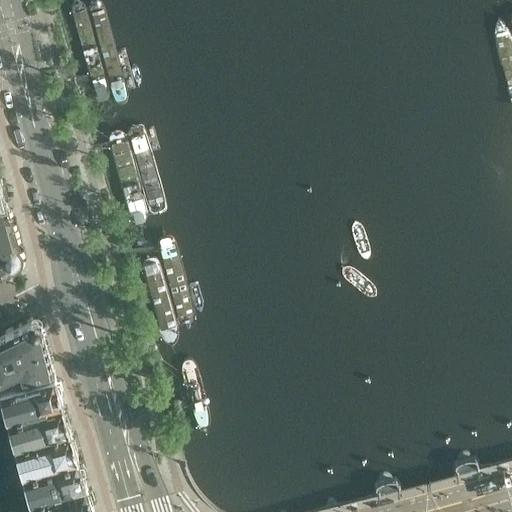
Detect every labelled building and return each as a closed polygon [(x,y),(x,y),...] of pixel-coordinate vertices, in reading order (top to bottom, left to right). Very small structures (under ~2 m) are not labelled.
[(111,97),(111,95),(86,6),(85,4),(83,3),(81,1),(79,0),(78,0),(73,0),(74,0),(73,2),(72,4),(71,5),(71,7),(71,9),(71,11),(97,99),(98,100),(99,101),(101,101),(102,102),(104,102),(105,101),(106,101),(108,100),(109,99),(110,98),(111,97)] [(91,6),(90,9),(90,12),(90,16),(91,20),(92,24),(113,99),(114,103),(116,105),(118,106),(122,108),(124,107),(127,106),(130,103),(130,102),(131,98),(130,94),(109,19),(108,15),(107,12),(105,8),(102,5),(100,3),(99,1),(96,0),(92,0),(93,0),(92,3),(91,6)] [(485,0),(486,0),(488,3),(490,5),(491,6),(494,8),(496,10),(497,7),(499,4),(500,2),(500,0),(485,0)] [(497,28),(497,31),(497,35),(497,37),(497,41),(511,102),(511,103),(511,31),(510,28),(508,26),(507,24),(505,23),(503,21),(501,19),(500,21),(499,24),(498,26),(497,28)] [(153,217),(169,212),(143,124),(126,129),(153,217)] [(110,142),(130,215),(130,217),(131,219),(133,221),(134,223),(136,224),(137,226),(139,227),(141,228),(143,228),(145,226),(146,223),(147,221),(148,218),(148,215),(149,213),(128,137),(127,136),(127,134),(126,133),(125,132),(124,131),(123,130),(122,130),(120,129),(119,129),(117,130),(116,130),(115,131),(113,132),(112,133),(111,134),(110,136),(110,137),(110,139),(110,141),(110,142)] [(19,243),(16,240),(16,239),(18,238),(10,211),(9,208),(6,199),(5,198),(0,199),(0,267),(8,263),(7,261),(8,261),(12,261),(14,260),(15,260),(17,258),(19,256),(20,255),(20,254),(20,253),(21,252),(21,250),(21,249),(21,248),(20,246),(19,244),(19,243)] [(161,239),(160,240),(161,254),(181,324),(181,325),(182,327),(183,328),(184,328),(186,329),(187,329),(189,329),(190,329),(192,328),(193,328),(194,327),(195,325),(195,324),(196,322),(196,321),(195,319),(195,318),(177,250),(171,237),(169,236),(168,236),(166,236),(165,237),(163,237),(162,238),(161,239)] [(144,265),(143,267),(162,338),(162,340),(164,342),(165,343),(166,345),(168,346),(170,347),(172,348),(174,349),(176,348),(177,346),(178,344),(179,342),(180,340),(180,338),(181,336),(181,334),(181,332),(160,263),(159,261),(158,261),(156,260),(154,260),(153,259),(151,259),(150,260),(148,260),(147,261),(145,262),(144,264),(144,265)] [(52,360),(41,323),(42,323),(41,321),(40,321),(39,321),(33,318),(32,318),(31,317),(30,318),(10,328),(0,332),(0,381),(1,383),(54,368),(52,361),(52,360)] [(183,364),(183,366),(188,399),(196,425),(205,437),(208,437),(210,423),(206,395),(195,363),(194,362),(193,361),(192,360),(191,360),(189,360),(188,360),(187,360),(186,361),(185,362),(184,363),(183,364)] [(0,414),(11,412),(62,396),(54,368),(1,383),(0,383),(0,414)] [(69,424),(62,396),(11,412),(19,439),(69,424)] [(70,424),(69,424),(19,439),(27,467),(77,451),(70,424)] [(84,479),(82,470),(86,469),(84,459),(79,460),(77,451),(27,467),(34,494),(84,479)] [(73,511),(93,506),(85,479),(84,479),(34,494),(39,511),(73,511)]
